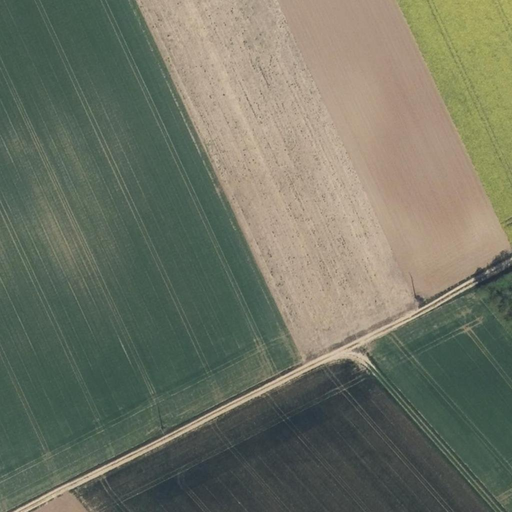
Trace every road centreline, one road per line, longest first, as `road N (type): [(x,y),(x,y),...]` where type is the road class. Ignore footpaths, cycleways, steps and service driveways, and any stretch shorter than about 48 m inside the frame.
road 1 (track): [(511,261),(19,511)]
road 2 (track): [(500,511),(348,346)]
